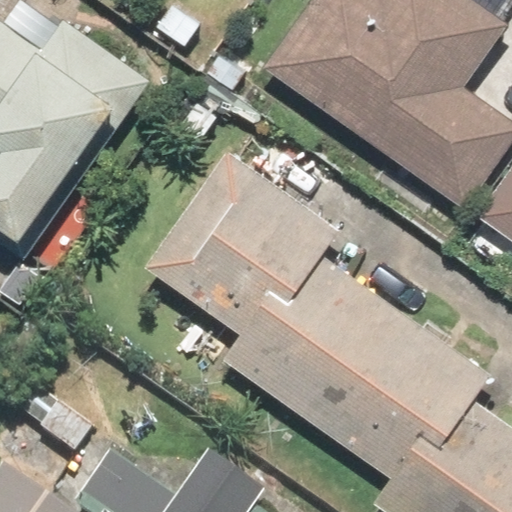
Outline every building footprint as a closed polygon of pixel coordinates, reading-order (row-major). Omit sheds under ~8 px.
[(0,223),(26,242),(149,72),(70,15),(60,28),(22,0),(7,22),(0,16),(0,145),(12,155),(0,171),(0,223)] [(317,0),(269,70),(467,207),(511,143),(511,120),(465,88),(510,22),(477,0),(317,0)] [(233,150),(152,261),(243,328),(223,356),(394,480),(376,505),(384,511),(511,511),(511,424),(480,401),(495,381),(328,259),(347,233),(233,150)] [(511,166),(483,211),(511,230),(511,166)] [(0,511),(261,511),(265,507),(213,469),(185,508),(111,454),(72,509),(11,464),(0,479),(0,511)]
